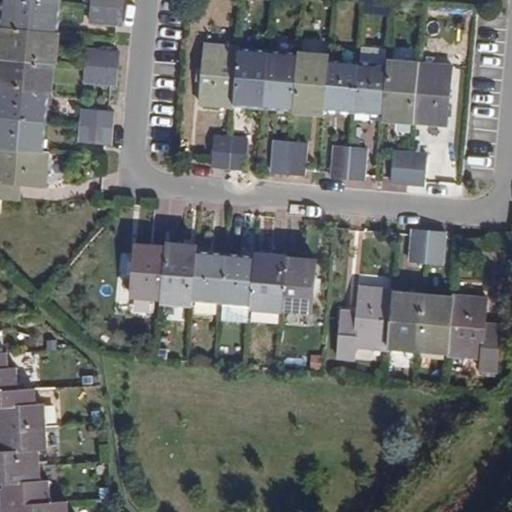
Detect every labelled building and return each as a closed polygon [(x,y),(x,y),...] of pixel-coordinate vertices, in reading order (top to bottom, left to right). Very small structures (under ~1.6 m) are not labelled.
[(57,0),(2,0),(2,4),(56,9),(57,0)] [(87,0),(87,12),(118,15),(119,0),(87,0)] [(0,24),(0,34),(54,40),(56,9),(2,4),(0,24)] [(116,33),(118,15),(87,12),(86,30),(116,33)] [(56,40),(54,40),(0,34),(0,64),(51,69),(54,69),(56,40)] [(232,113),(237,59),(237,56),(203,53),(201,75),(200,88),(198,114),(232,116),(232,113)] [(82,72),(113,75),(115,57),(84,55),(82,72)] [(237,59),(232,113),(263,116),(267,61),(237,59)] [(267,61),(263,116),(292,119),(296,63),(267,61)] [(296,63),(292,119),(292,121),(323,123),(323,118),(328,69),(328,63),(296,61),(296,63)] [(0,95),(46,99),(49,100),(51,69),(0,64),(0,95)] [(387,74),(383,123),(382,129),(412,131),(417,71),(388,68),(387,74)] [(328,69),(323,118),(352,121),(357,72),(328,69)] [(454,74),(417,71),(412,131),(448,134),(450,108),(451,96),(454,74)] [(112,92),(113,75),(82,72),(81,90),(112,92)] [(352,121),(383,123),(387,74),(357,72),(352,121)] [(46,99),(0,95),(0,125),(43,130),(46,99)] [(77,133),(109,136),(111,117),(79,115),(77,133)] [(0,155),(40,159),(43,130),(0,125),(0,155)] [(107,152),(109,136),(77,133),(76,150),(107,152)] [(227,178),(229,146),(214,145),(211,177),(227,178)] [(249,148),(229,146),(227,178),(246,179),(249,148)] [(272,182),(286,183),(289,151),(275,150),(272,182)] [(289,151),(286,183),(305,185),(308,153),(289,151)] [(40,159),(0,155),(0,208),(9,209),(11,193),(18,193),(43,195),(46,160),(40,159)] [(346,188),(349,157),(335,155),(332,188),(346,188)] [(367,158),(349,157),(346,188),(364,190),(367,158)] [(407,193),(409,161),(394,160),(391,192),(407,193)] [(428,163),(409,161),(407,193),(426,195),(428,163)] [(9,209),(17,210),(18,193),(11,193),(9,209)] [(426,271),(429,239),(413,238),(410,270),(426,271)] [(447,241),(429,239),(426,271),(444,273),(447,241)] [(190,315),(190,307),(195,261),(195,255),(166,252),(165,256),(161,308),(161,312),(190,315)] [(131,305),(161,308),(165,256),(136,253),(133,276),(133,286),(131,305)] [(254,267),(250,320),(281,323),(281,319),(285,267),(286,263),(255,260),(254,267)] [(221,311),(225,265),(195,261),(190,307),(221,311)] [(249,330),(250,320),(254,267),(225,265),(221,311),(219,328),(249,330)] [(317,270),(285,267),(281,319),(311,321),(314,303),(315,292),(317,270)] [(388,358),(393,301),(393,299),(360,296),(358,321),(357,329),(343,328),(338,369),(354,370),(355,359),(387,362),(388,358)] [(388,358),(418,361),(423,304),(393,301),(388,358)] [(418,361),(449,364),(454,307),(423,304),(418,361)] [(454,307),(449,364),(449,367),(484,371),(483,381),(499,383),(503,342),(487,340),(487,334),(489,308),(454,304),(454,307)] [(344,321),(343,328),(357,329),(358,321),(344,321)] [(0,393),(19,392),(18,371),(9,372),(9,357),(0,357),(0,393)] [(37,391),(19,392),(0,393),(0,432),(48,430),(46,407),(38,408),(37,391)] [(49,451),(48,430),(0,432),(0,470),(42,469),(41,452),(49,451)] [(43,491),(42,469),(0,470),(0,488),(2,488),(2,509),(52,506),(52,491),(43,491)]
